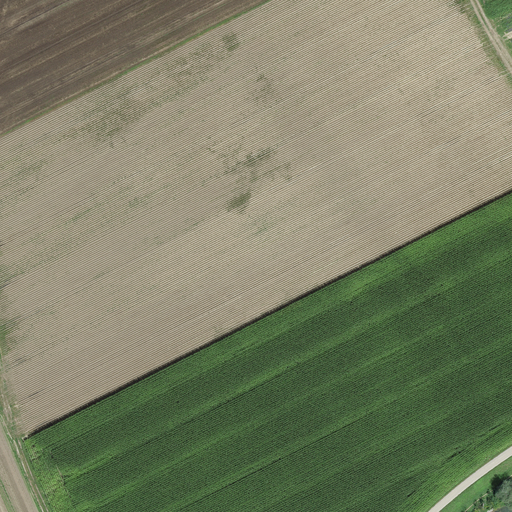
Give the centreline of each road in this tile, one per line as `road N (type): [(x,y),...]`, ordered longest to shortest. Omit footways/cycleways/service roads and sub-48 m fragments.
road 1 (track): [(396,253),(511,407)]
road 2 (track): [(46,511),(0,398)]
